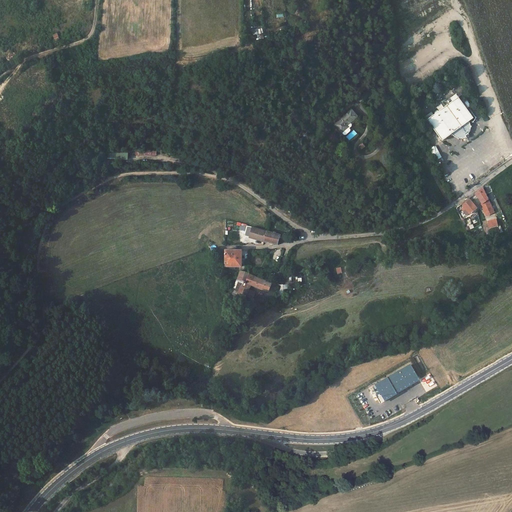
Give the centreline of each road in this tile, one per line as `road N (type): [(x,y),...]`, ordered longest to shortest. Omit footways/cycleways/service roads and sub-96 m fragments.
road 1 (secondary): [(130,439),(180,428),(359,436),(511,359)]
road 2 (track): [(218,177),(119,175),(59,207),(39,249),(40,331),(0,380)]
road 3 (residential): [(511,163),(428,219),(342,237),(313,233),(218,177)]
road 4 (residential): [(511,37),(474,55),(511,156)]
road 5 (track): [(96,0),(91,33),(23,58),(0,76)]
road 6 (track): [(178,0),(180,59),(248,46)]
road 7 (secondary): [(31,511),(77,467),(130,439)]
